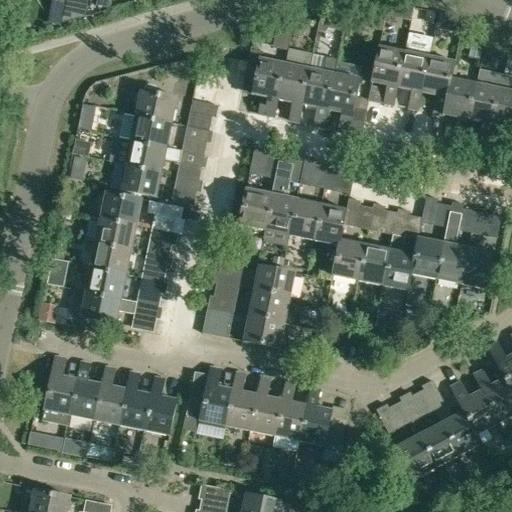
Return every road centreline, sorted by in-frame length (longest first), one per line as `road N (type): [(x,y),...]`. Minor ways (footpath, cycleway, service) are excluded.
road 1 (residential): [(366,154),(231,129),(215,209),(198,230),(174,347)]
road 2 (residential): [(174,347),(370,388),(511,319)]
road 3 (residential): [(51,98),(74,69),(104,50),(286,0)]
road 4 (residential): [(0,343),(51,98)]
road 5 (residential): [(129,511),(134,489),(0,462)]
road 6 (residential): [(174,347),(170,364),(46,339)]
road 7 (residential): [(445,175),(414,198),(360,186),(366,154)]
